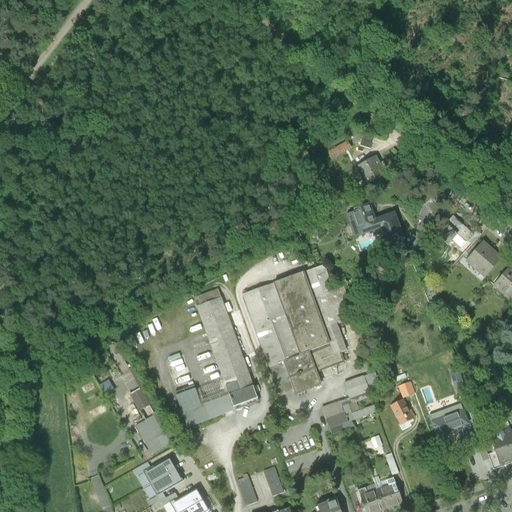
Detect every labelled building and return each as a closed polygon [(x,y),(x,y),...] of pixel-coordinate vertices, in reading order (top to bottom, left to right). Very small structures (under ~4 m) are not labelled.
[(374,138),(351,132),(350,137),(362,141),(360,147),(370,149),(374,138)] [(351,149),(347,142),(329,152),(333,159),(351,149)] [(386,177),(375,157),(356,168),(367,187),(386,177)] [(360,211),(347,216),(355,238),(380,229),(387,246),(404,240),(394,213),(375,220),(369,204),(359,208),(360,211)] [(432,233),(447,247),(453,241),(466,253),(479,238),(463,223),(461,225),(449,214),(432,233)] [(483,243),(466,262),(484,278),(502,259),(483,243)] [(450,261),(454,265),(461,258),(456,254),(450,261)] [(324,266),(242,295),(279,398),(294,393),(295,397),(321,387),(316,373),(344,363),(341,353),(347,351),(337,323),(354,317),(343,288),(334,291),(324,266)] [(511,267),(494,287),(511,303),(511,302),(511,267)] [(197,308),(221,300),(218,294),(217,291),(194,299),(197,308)] [(197,308),(224,381),(234,408),(257,400),(221,300),(197,308)] [(235,411),(234,408),(224,381),(196,392),(181,353),(165,359),(178,393),(174,394),(187,429),(235,411)] [(11,358),(0,359),(0,371),(12,370),(11,358)] [(375,374),(363,378),(368,393),(380,388),(375,374)] [(349,399),(368,393),(363,378),(344,385),(349,399)] [(414,395),(411,384),(398,388),(402,399),(414,395)] [(139,390),(131,395),(140,411),(148,406),(139,390)] [(368,393),(349,399),(351,405),(356,404),(370,399),(368,393)] [(359,412),(356,404),(351,405),(349,399),(321,409),(329,430),(377,414),(374,406),(359,412)] [(413,421),(403,402),(391,408),(401,427),(413,421)] [(479,403),(472,410),(477,416),(485,409),(479,403)] [(469,426),(464,411),(431,423),(438,442),(448,438),(446,434),(469,426)] [(152,416),(152,417),(135,427),(151,455),(175,441),(160,413),(157,414),(156,413),(152,416)] [(490,437),(500,465),(511,460),(511,434),(510,430),(490,437)] [(382,447),(379,438),(371,441),(375,450),(382,447)] [(490,462),(486,450),(479,453),(484,464),(490,462)] [(393,478),(399,475),(392,454),(385,457),(393,478)] [(149,484),(176,468),(169,456),(142,471),(149,484)] [(0,476),(23,474),(22,461),(0,463),(0,476)] [(183,481),(176,468),(149,484),(156,496),(183,481)] [(274,469),(263,473),(273,498),(284,494),(274,469)] [(248,478),(237,482),(246,507),(257,503),(248,478)] [(381,491),(378,492),(385,511),(402,504),(396,487),(381,493),(381,491)] [(175,511),(183,511),(204,500),(197,488),(170,503),(175,511)] [(365,511),(381,511),(385,511),(378,492),(360,498),(365,511)] [(211,511),(204,500),(183,511),(211,511)] [(341,511),(337,501),(319,507),(320,511),(341,511)]
